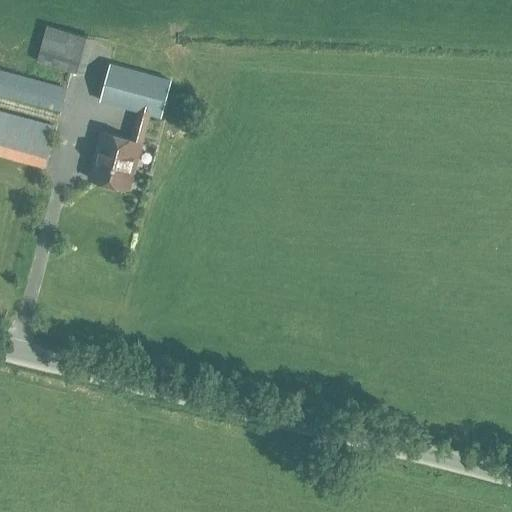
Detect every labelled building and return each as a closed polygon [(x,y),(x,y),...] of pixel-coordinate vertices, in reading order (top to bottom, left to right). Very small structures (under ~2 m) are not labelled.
[(32,63),(75,72),(82,36),(39,27),(32,63)] [(173,80),(112,64),(101,103),(139,113),(152,117),(162,119),(173,80)] [(79,94),(0,73),(0,96),(73,117),(79,94)] [(56,129),(0,113),(0,156),(45,169),(56,129)] [(152,117),(139,113),(133,136),(103,129),(90,179),(133,191),(152,117)]
